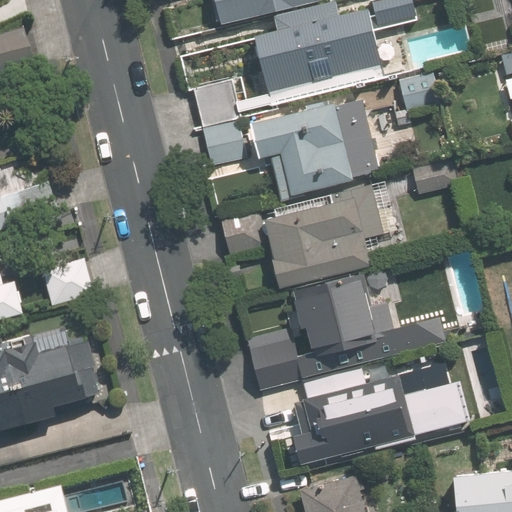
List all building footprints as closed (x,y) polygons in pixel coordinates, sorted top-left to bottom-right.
[(222,0),(227,22),(325,0),(222,0)] [(418,0),(377,0),(384,26),(423,17),(418,0)] [(376,12),(265,37),(279,97),(390,72),(376,12)] [(0,74),(37,64),(26,25),(0,32),(0,74)] [(403,77),(410,108),(446,100),(439,69),(403,77)] [(237,77),(198,86),(206,123),(245,115),(237,77)] [(367,96),(260,120),(269,156),(279,154),(289,196),(361,180),(359,173),(383,167),(367,96)] [(206,127),(214,164),(251,156),(243,118),(206,127)] [(417,167),(423,193),(462,184),(456,158),(417,167)] [(0,230),(62,210),(52,180),(0,197),(0,196),(0,230)] [(340,201),(273,216),(288,283),(379,263),(373,235),(390,231),(378,182),(338,191),(340,201)] [(225,215),(234,253),(271,245),(262,206),(225,215)] [(44,263),(54,304),(96,294),(86,253),(44,263)] [(0,319),(27,312),(18,279),(6,282),(0,259),(0,319)] [(251,338),(262,387),(451,342),(445,315),(400,326),(394,300),(378,304),(371,272),(300,289),(305,308),(289,312),(292,328),(251,338)] [(497,333),(479,337),(488,374),(505,370),(497,333)] [(0,419),(104,391),(90,339),(44,351),(41,340),(0,351),(0,419)] [(432,367),(292,400),(306,460),(447,426),(432,367)] [(511,511),(511,467),(463,473),(467,511),(511,511)] [(368,511),(360,475),(306,487),(312,511),(368,511)] [(0,511),(71,511),(68,494),(0,510),(0,511)]
